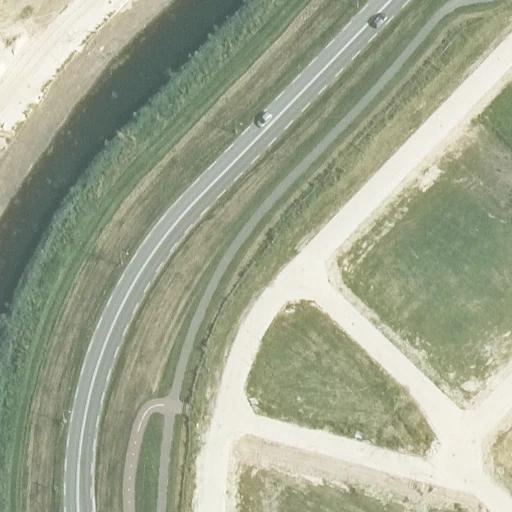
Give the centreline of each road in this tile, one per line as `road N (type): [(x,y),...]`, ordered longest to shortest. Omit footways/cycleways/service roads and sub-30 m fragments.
road 1 (secondary): [(390,0),(187,210),(137,273),(87,408),(77,511)]
road 2 (residential): [(298,272),(511,46)]
road 3 (residential): [(454,481),(220,421)]
road 4 (residential): [(298,272),(471,439)]
road 5 (residential): [(220,421),(249,335),(298,272)]
road 6 (residential): [(107,0),(30,76),(0,124)]
